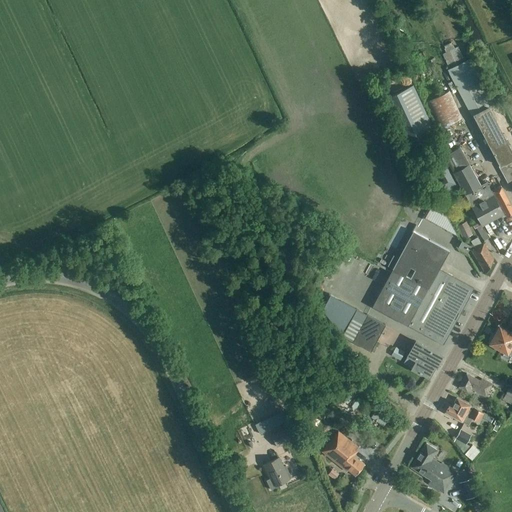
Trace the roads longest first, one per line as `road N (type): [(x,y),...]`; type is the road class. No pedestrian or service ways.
road 1 (tertiary): [(0,282),(70,281),(131,314),(161,351),(237,511)]
road 2 (tertiary): [(382,491),(498,278)]
